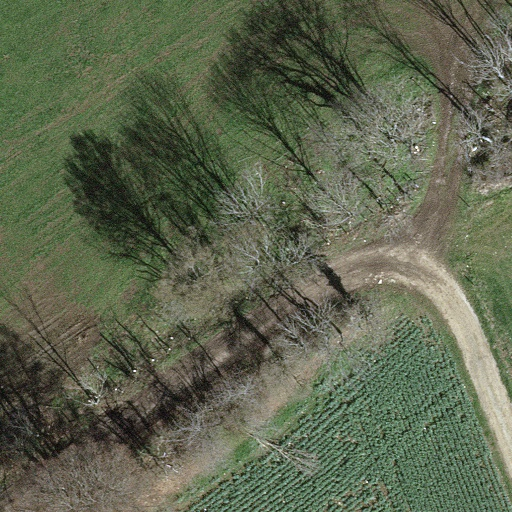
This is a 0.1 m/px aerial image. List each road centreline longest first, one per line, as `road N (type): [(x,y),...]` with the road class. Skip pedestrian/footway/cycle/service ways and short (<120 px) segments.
road 1 (track): [(409,249),(308,292),(0,499)]
road 2 (track): [(511,438),(454,297),(409,249)]
